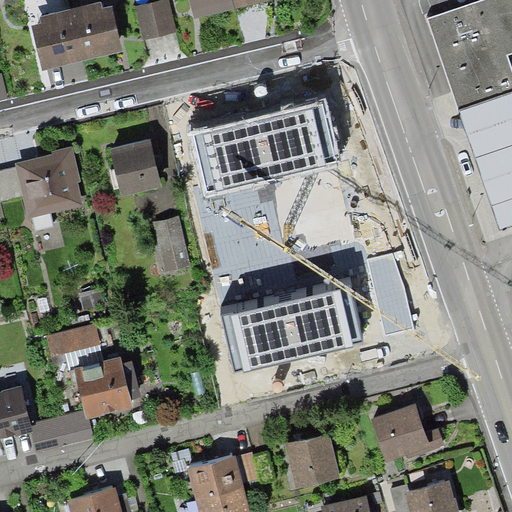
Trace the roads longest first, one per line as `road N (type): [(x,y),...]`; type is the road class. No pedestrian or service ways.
road 1 (residential): [(0,477),(489,355)]
road 2 (residential): [(0,111),(371,23)]
road 3 (primary): [(489,355),(371,23)]
